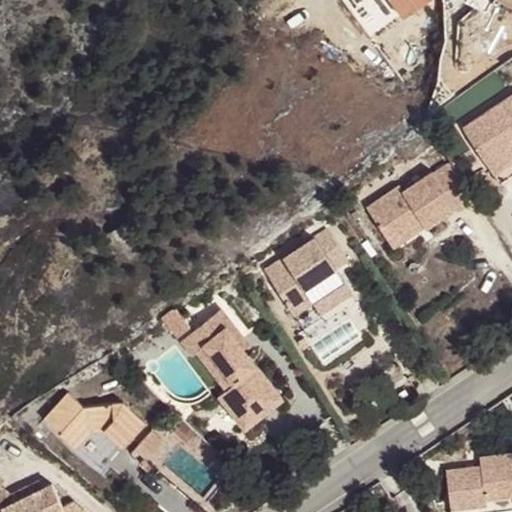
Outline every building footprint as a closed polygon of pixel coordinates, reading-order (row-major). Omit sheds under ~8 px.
[(428,0),(392,0),(404,17),(428,0)] [(511,94),(463,126),(501,184),(511,177),(511,94)] [(436,178),(432,172),(404,191),(400,185),(367,207),(389,239),(421,219),(425,224),(426,227),(473,195),(454,166),(436,178)] [(421,219),(389,239),(394,245),(425,224),(421,219)] [(348,259),(327,228),(265,270),(295,314),(314,301),(321,313),(352,292),(335,268),(348,259)] [(245,427),(284,397),(246,349),(240,341),(246,337),(222,307),(195,329),(206,343),(205,345),(234,382),(219,394),(245,427)] [(205,345),(206,343),(195,329),(181,340),(193,354),(205,345)] [(240,341),(246,349),(251,344),(246,337),(240,341)] [(45,416),(102,468),(144,421),(123,401),(84,406),(68,391),(45,416)] [(153,430),(140,444),(151,453),(163,440),(153,430)] [(481,464),(446,469),(452,511),(485,511),(511,508),(511,451),(480,456),(481,464)] [(4,480),(0,476),(0,511),(66,511),(64,506),(52,482),(42,487),(32,492),(28,485),(11,494),(0,484),(4,480)] [(39,479),(28,485),(32,492),(42,487),(39,479)] [(72,498),(64,506),(66,511),(89,511),(90,511),(72,498)]
